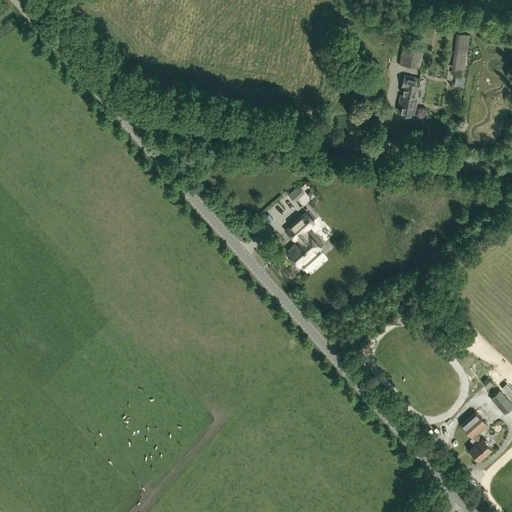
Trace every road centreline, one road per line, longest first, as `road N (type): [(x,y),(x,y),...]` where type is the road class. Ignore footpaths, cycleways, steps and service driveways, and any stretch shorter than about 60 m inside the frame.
road 1 (unclassified): [(456,503),(18,0)]
road 2 (track): [(117,112),(146,110),(511,171)]
